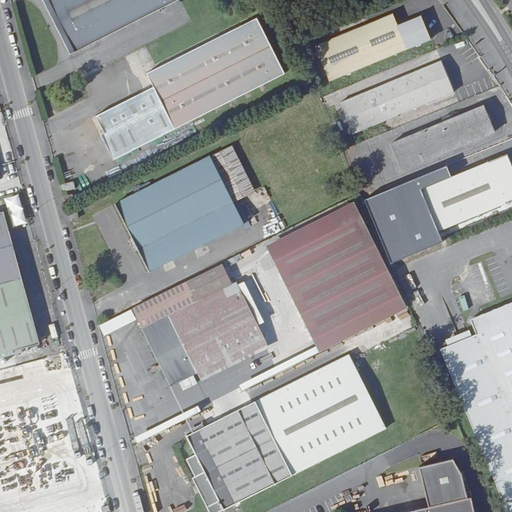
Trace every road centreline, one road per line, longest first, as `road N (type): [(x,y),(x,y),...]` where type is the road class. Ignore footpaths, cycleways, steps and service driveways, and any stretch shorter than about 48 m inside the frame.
road 1 (unclassified): [(132,511),(0,34)]
road 2 (unknown): [(507,122),(498,100),(484,98),(389,134),(379,156),(388,175),(403,178),(507,132)]
road 3 (unknown): [(122,470),(351,354)]
road 4 (unknown): [(511,231),(442,259),(431,272),(445,320)]
